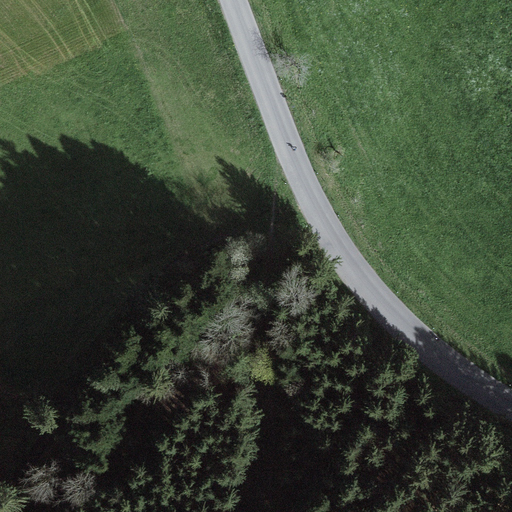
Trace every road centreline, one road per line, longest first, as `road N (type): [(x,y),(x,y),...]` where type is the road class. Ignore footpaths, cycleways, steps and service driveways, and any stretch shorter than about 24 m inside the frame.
road 1 (tertiary): [(232,0),(301,178),(357,275),(435,355),(511,405)]
road 2 (track): [(277,230),(200,247),(154,278),(84,371)]
road 3 (track): [(0,486),(84,371)]
